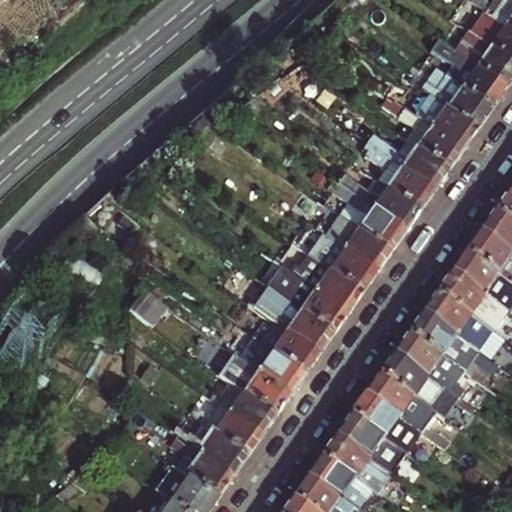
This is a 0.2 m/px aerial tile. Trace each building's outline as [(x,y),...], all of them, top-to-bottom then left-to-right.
[(499,23),(502,18),(497,14),(493,19),(499,23)] [(511,30),(500,47),(511,56),(511,30)] [(511,56),(500,47),(483,35),(479,40),(484,44),(474,59),(485,68),(511,86),(511,56)] [(470,64),(474,59),(454,45),(448,53),(465,64),(467,61),(470,64)] [(511,95),(511,93),(511,86),(485,68),(471,89),(500,110),(511,95)] [(500,110),(471,89),(445,70),(431,90),(443,99),(486,130),(493,120),(500,110)] [(434,112),(418,101),(413,108),(471,150),(478,142),(486,130),(443,99),(434,112)] [(466,158),(471,150),(413,108),(407,117),(423,128),(415,139),(457,170),(466,158)] [(449,181),(457,170),(415,139),(405,152),(389,140),(386,144),(379,139),(377,142),(443,190),(449,181)] [(432,204),(443,190),(377,142),(373,147),(377,150),(374,154),(395,169),(386,180),(428,210),(432,204)] [(428,210),(386,180),(369,168),(358,183),(371,193),(367,198),(372,202),(413,231),(419,223),(428,210)] [(511,198),(509,203),(502,213),(511,220),(511,198)] [(413,231),(372,202),(358,222),(398,251),(403,245),(413,231)] [(330,222),(325,229),(384,272),(389,264),(398,251),(358,222),(340,209),(332,219),(349,231),(347,234),(330,222)] [(511,220),(502,213),(496,221),(487,233),(511,250),(511,220)] [(335,249),(326,261),(369,292),(376,282),(384,272),(325,229),(319,237),(335,249)] [(511,250),(487,233),(480,243),(473,253),(511,281),(511,250)] [(511,281),(473,253),(463,266),(458,274),(511,312),(511,281)] [(369,292),(326,261),(312,282),(355,313),(362,302),(369,292)] [(295,283),(306,291),(298,303),(340,333),(347,324),(355,313),(312,282),(302,274),(295,283)] [(511,312),(458,274),(451,284),(443,294),(500,335),(511,318),(511,312)] [(182,312),(134,277),(135,308),(168,332),(182,312)] [(500,335),(443,294),(436,303),(429,314),(486,355),(497,363),(511,344),(500,335)] [(330,347),(340,333),(298,303),(283,323),(325,353),(330,347)] [(486,355),(429,314),(421,325),(414,335),(471,375),(486,355)] [(269,342),(312,372),(319,362),(325,353),(283,323),(269,342)] [(471,375),(414,335),(408,344),(399,356),(465,402),(480,381),(471,375)] [(269,342),(263,338),(248,359),(296,394),(303,384),(312,372),(269,342)] [(243,356),(229,376),(239,383),(281,414),(287,406),(296,394),(248,359),(243,356)] [(451,422),(465,402),(399,356),(394,363),(385,375),(440,415),(451,422)] [(440,415),(385,375),(378,385),(370,395),(426,435),(440,415)] [(281,414),(239,383),(224,403),(267,434),(274,425),(281,414)] [(411,456),(426,435),(370,395),(364,404),(355,416),(389,440),(411,456)] [(267,434),(224,403),(210,424),(252,454),(260,443),(267,434)] [(381,451),(389,440),(355,416),(349,425),(341,436),(398,475),(401,470),(396,467),(398,463),(381,451)] [(252,454),(210,424),(196,444),(238,474),(246,463),(252,454)] [(188,453),(180,465),(193,474),(223,496),(229,487),(238,474),(196,444),(181,433),(175,443),(188,453)] [(383,496),(398,475),(341,436),(334,446),(327,456),(370,486),(383,496)] [(396,467),(401,470),(411,456),(389,440),(381,451),(398,463),(396,467)] [(110,452),(86,471),(97,479),(121,460),(110,452)] [(146,463),(163,475),(171,464),(154,452),(146,463)] [(383,496),(370,486),(327,456),(319,467),(312,476),(362,511),(383,511),(391,501),(383,496)] [(87,485),(97,493),(103,484),(97,479),(86,471),(60,490),(71,498),(87,485)] [(175,500),(191,511),(210,511),(215,507),(223,496),(193,474),(175,500)] [(304,488),(298,497),(319,511),(361,511),(362,511),(312,476),(309,480),(304,488)] [(319,511),(298,497),(290,507),(286,511),(319,511)] [(191,511),(175,500),(166,511),(191,511)]
